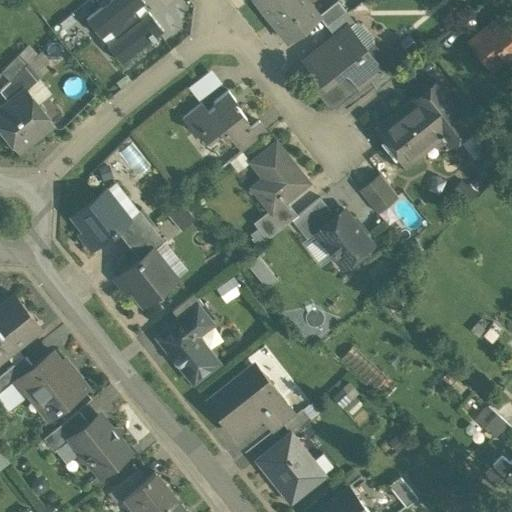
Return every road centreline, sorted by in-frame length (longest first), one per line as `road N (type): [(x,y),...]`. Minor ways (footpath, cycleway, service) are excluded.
road 1 (residential): [(27,246),(248,511)]
road 2 (residential): [(33,194),(226,21)]
road 3 (residential): [(226,21),(337,154)]
